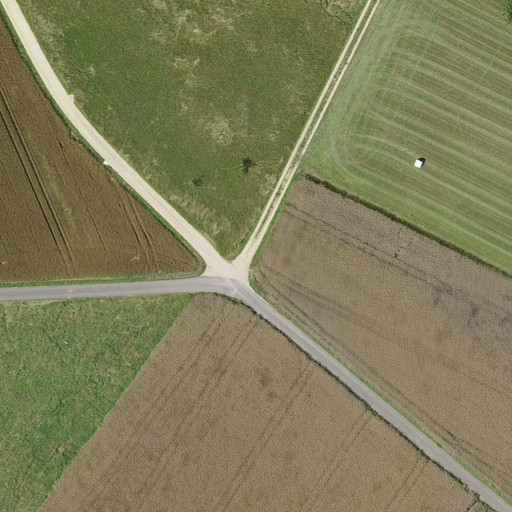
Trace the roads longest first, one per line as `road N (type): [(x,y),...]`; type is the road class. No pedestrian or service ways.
road 1 (unclassified): [(0,298),(236,290),(507,511)]
road 2 (track): [(11,0),(67,102),(236,290)]
road 3 (track): [(378,0),(236,290)]
